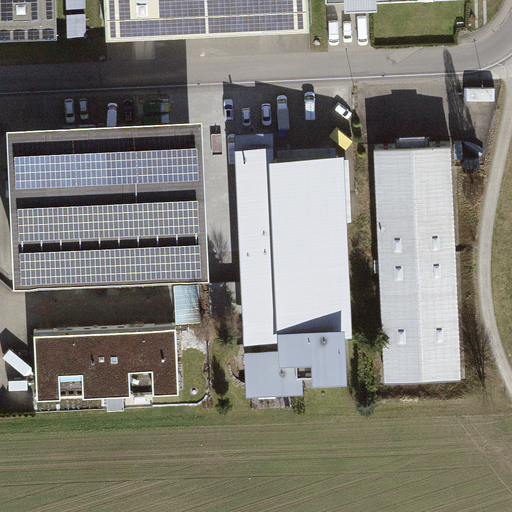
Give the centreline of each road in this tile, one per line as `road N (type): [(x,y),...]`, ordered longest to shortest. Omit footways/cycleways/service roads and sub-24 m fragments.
road 1 (residential): [(511,39),(460,61),(0,81)]
road 2 (track): [(511,386),(490,326),(484,272),(511,104)]
road 3 (unknown): [(0,307),(171,302)]
